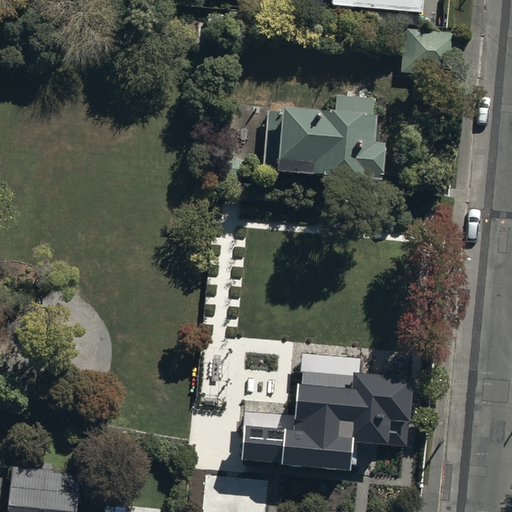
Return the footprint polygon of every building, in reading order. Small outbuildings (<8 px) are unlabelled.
[(219,0),(354,13),(354,10),(420,17),(422,0),(219,0)] [(404,32),(401,74),(458,78),(461,36),(404,32)] [(377,123),(287,116),(283,167),(318,170),(317,180),(384,185),(386,151),(375,150),(377,123)] [(122,179),(62,176),(61,192),(55,191),(50,262),(119,268),(118,281),(113,281),(111,306),(115,306),(114,321),(109,321),(105,370),(153,374),(169,158),(123,155),(122,179)] [(215,429),(212,467),(322,477),(325,448),(378,453),(384,383),(325,378),(323,393),(269,389),(265,434),(215,429)] [(12,469),(8,511),(76,511),(79,475),(12,469)]
